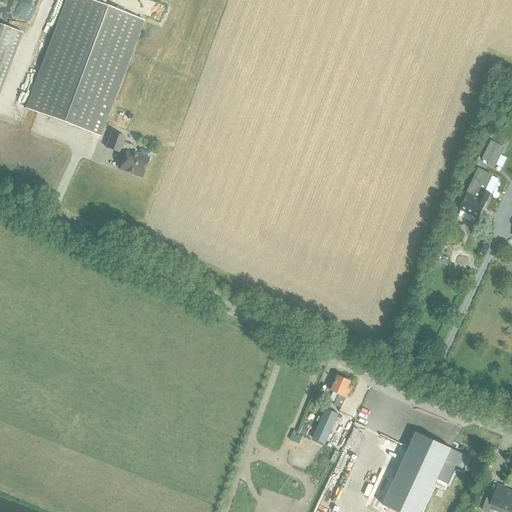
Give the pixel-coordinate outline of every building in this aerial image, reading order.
[(88,0),(66,0),(26,109),(100,137),(143,20),(88,0)] [(0,92),(22,33),(0,24),(0,92)] [(38,72),(40,65),(32,63),(31,70),(38,72)] [(25,80),(18,105),(26,107),(33,82),(25,80)] [(497,128),(490,124),(487,130),(494,133),(497,128)] [(111,133),(106,148),(119,153),(120,152),(125,154),(120,170),(142,178),(149,159),(131,152),(133,146),(123,142),(125,138),(111,133)] [(495,168),(504,148),(498,145),(498,144),(491,141),(482,160),(489,163),(488,165),(495,168)] [(478,170),(459,210),(479,219),(491,194),(485,191),(492,177),(478,170)] [(336,382),(332,391),(340,394),(334,406),(341,409),(346,397),(350,390),(347,389),(347,388),(350,382),(338,377),(336,382)] [(320,424),(333,430),(340,413),(327,408),(320,424)] [(291,438),(301,442),(304,436),(294,431),(291,438)] [(417,433),(384,506),(397,511),(422,511),(452,449),(417,433)] [(487,498),(482,510),(487,511),(489,511),(492,506),(503,510),(502,511),(511,511),(511,491),(506,489),(507,488),(498,485),(493,500),(487,498)]
